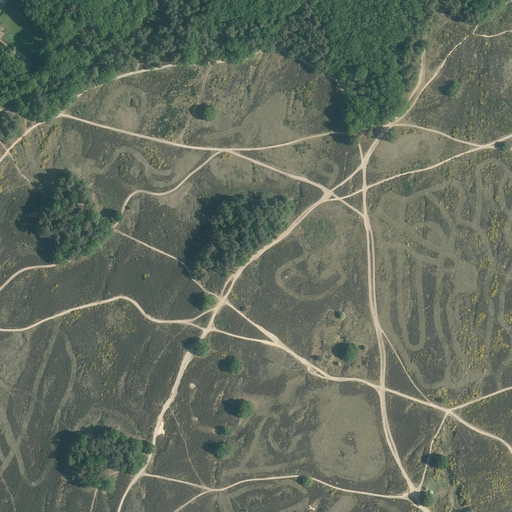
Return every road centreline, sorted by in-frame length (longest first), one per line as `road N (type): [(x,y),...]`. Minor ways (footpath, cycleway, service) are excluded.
road 1 (track): [(373,316),(386,431),(416,495),(447,410)]
road 2 (track): [(148,27),(133,28),(0,107)]
road 3 (track): [(428,40),(421,92),(364,166)]
road 4 (track): [(440,0),(428,40),(355,58),(337,80)]
road 5 (track): [(364,188),(373,316)]
